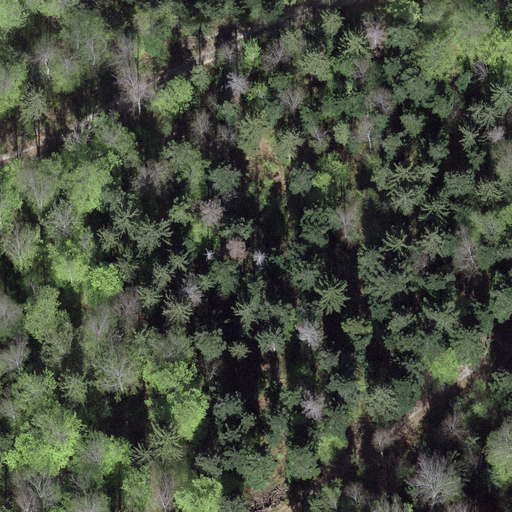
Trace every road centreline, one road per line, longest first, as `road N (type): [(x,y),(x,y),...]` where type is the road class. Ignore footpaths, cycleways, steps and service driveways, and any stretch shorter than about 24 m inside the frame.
road 1 (track): [(0,166),(207,43),(326,0)]
road 2 (track): [(300,511),(350,466),(511,350)]
